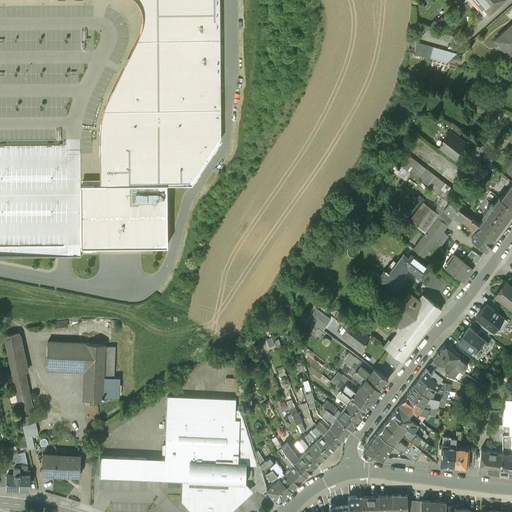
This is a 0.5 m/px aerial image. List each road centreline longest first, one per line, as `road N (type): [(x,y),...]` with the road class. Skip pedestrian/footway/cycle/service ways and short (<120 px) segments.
road 1 (residential): [(511,236),(353,445),(349,471)]
road 2 (residential): [(349,471),(511,486)]
